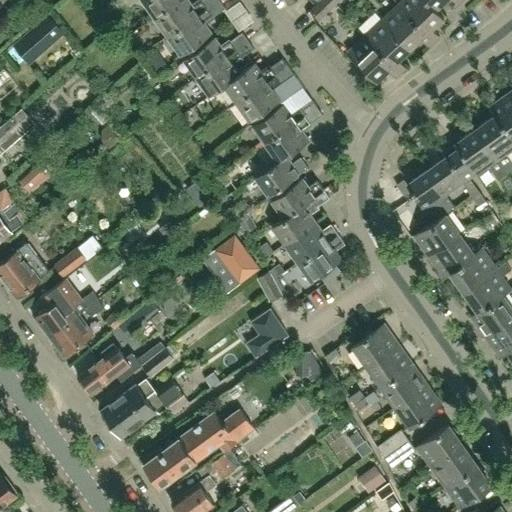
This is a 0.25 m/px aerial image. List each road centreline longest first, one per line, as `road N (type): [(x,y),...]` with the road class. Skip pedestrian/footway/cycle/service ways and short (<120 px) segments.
road 1 (residential): [(511,443),(391,270)]
road 2 (residential): [(376,139),(259,0)]
road 3 (residential): [(376,139),(403,105),(511,25)]
road 4 (residential): [(391,270),(363,221),(364,173),(376,139)]
road 5 (residential): [(78,412),(0,306)]
road 6 (residential): [(55,511),(6,448),(38,424)]
